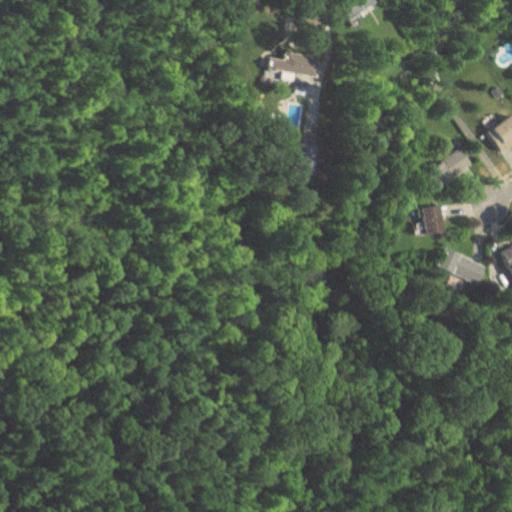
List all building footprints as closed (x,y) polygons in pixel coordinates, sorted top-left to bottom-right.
[(340,7),(345,17),(372,4),(369,0),(344,0),(346,4),(340,7)] [(315,57),(306,56),(305,63),(267,58),(266,69),(284,71),(284,66),(313,70),(315,57)] [(300,101),(282,101),(281,108),(276,108),(275,124),(298,126),(300,101)] [(499,152),(511,142),(511,116),(510,114),(484,131),(499,152)] [(294,170),(311,172),(314,145),(297,143),(294,170)] [(469,165),(460,148),(428,165),(437,183),(469,165)] [(422,234),(441,233),(438,206),(420,207),(422,234)] [(482,265),(443,247),(434,266),(473,284),(482,265)]
